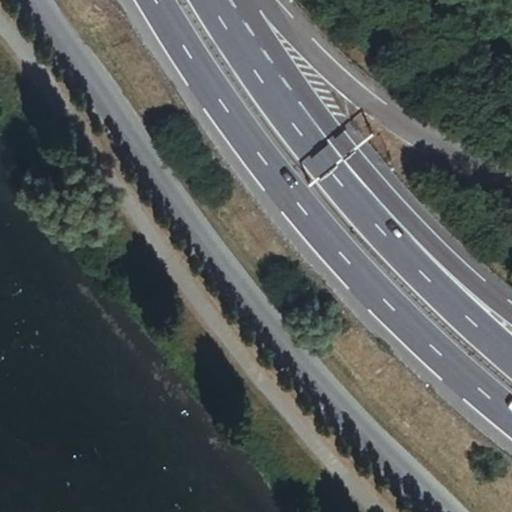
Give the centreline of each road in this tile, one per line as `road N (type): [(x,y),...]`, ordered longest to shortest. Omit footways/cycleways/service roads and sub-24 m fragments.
road 1 (unclassified): [(32,0),(284,347),(444,511)]
road 2 (trunk): [(153,0),(295,202),(418,341),(511,418)]
road 3 (trunk): [(511,359),(336,180),(219,0)]
road 4 (trunk): [(511,309),(229,0)]
